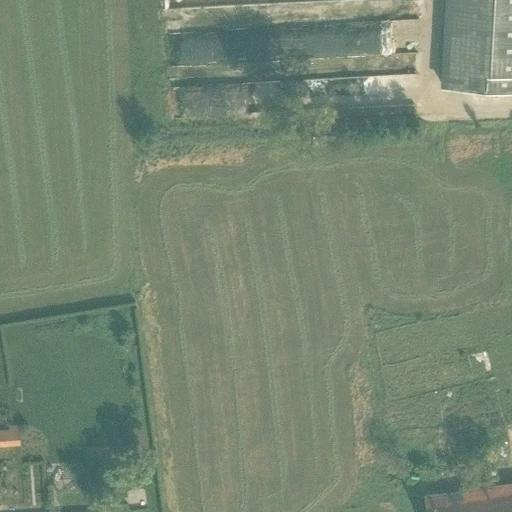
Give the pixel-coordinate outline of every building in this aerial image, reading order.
[(511,90),(511,0),(444,0),(440,86),(511,90)] [(181,33),(182,62),(244,60),(243,32),(181,33)] [(405,80),(368,80),(368,106),(405,106),(405,80)] [(171,89),(171,114),(261,113),(261,88),(171,89)] [(7,432),(0,432),(0,448),(17,447),(16,431),(7,432)] [(511,511),(511,485),(424,498),(425,511),(511,511)]
